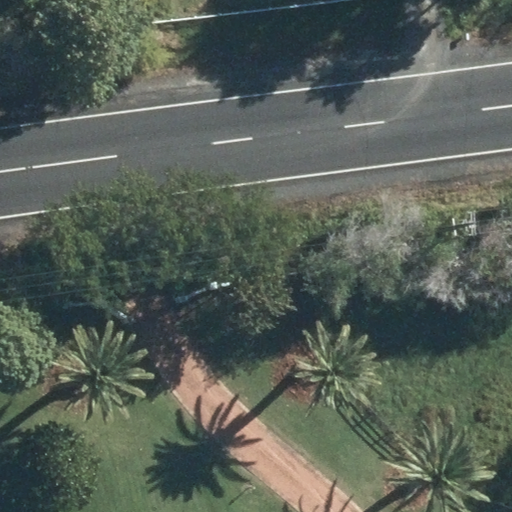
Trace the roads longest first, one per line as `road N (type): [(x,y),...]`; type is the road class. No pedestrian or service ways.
road 1 (unclassified): [(0,181),(511,111)]
road 2 (unknown): [(113,166),(160,282),(244,400),(350,511)]
